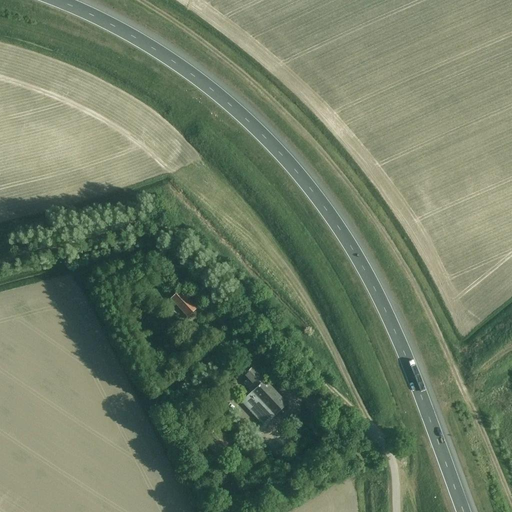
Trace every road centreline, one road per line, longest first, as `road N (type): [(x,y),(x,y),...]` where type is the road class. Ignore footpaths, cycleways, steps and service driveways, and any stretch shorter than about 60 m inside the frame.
road 1 (motorway): [(460,511),(384,310),(302,179),(214,90),(61,0)]
road 2 (residential): [(222,277),(381,439),(392,461),(396,511)]
road 3 (track): [(0,261),(155,223),(183,234),(222,277)]
